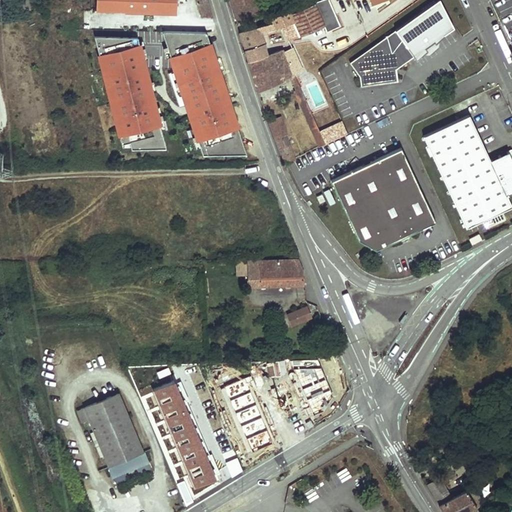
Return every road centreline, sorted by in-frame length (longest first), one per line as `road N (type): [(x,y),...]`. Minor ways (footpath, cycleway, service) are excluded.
road 1 (tertiary): [(482,264),(409,287),(371,287),(346,271),(287,203)]
road 2 (tertiary): [(371,401),(287,203)]
road 3 (tertiary): [(287,203),(219,0)]
road 4 (residential): [(371,401),(197,511)]
road 5 (unknown): [(338,62),(354,92),(366,95),(482,21)]
road 6 (tertiary): [(371,401),(401,389),(482,264)]
road 7 (tertiary): [(482,264),(445,290),(371,401)]
road 8 (unknown): [(396,118),(439,221),(435,232),(385,247)]
road 9 (unknown): [(224,19),(99,17)]
road 10 (tertiary): [(430,511),(371,401)]
